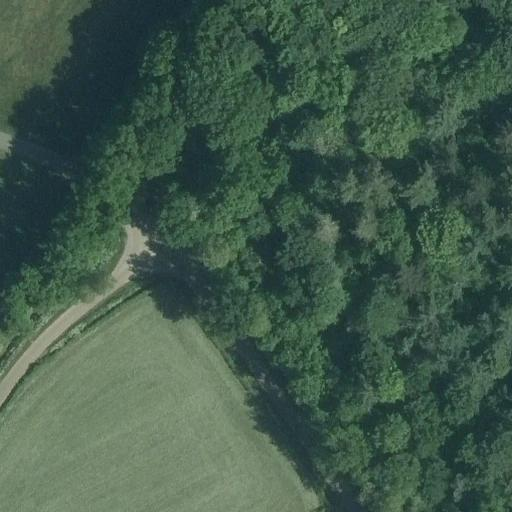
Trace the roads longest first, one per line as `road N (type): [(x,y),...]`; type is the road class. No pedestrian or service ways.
road 1 (track): [(163,248),(511,14)]
road 2 (unclassified): [(352,511),(163,248)]
road 3 (unclassified): [(0,400),(23,362),(75,312),(163,248)]
road 4 (track): [(163,248),(101,190),(0,139)]
